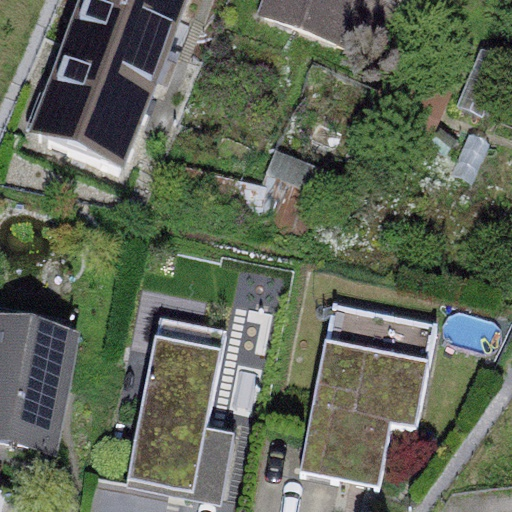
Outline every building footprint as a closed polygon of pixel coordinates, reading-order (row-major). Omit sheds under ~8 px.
[(90,0),(33,154),(128,188),(197,0),(90,0)] [(355,0),(264,0),(256,24),(338,52),(355,0)] [(453,92),(391,67),(370,117),(433,142),(453,92)] [(421,443),(438,338),(328,320),(301,483),(382,497),(392,438),(421,443)] [(199,504),(232,345),(157,330),(124,489),(199,504)] [(0,454),(55,464),(74,349),(0,336),(0,454)]
